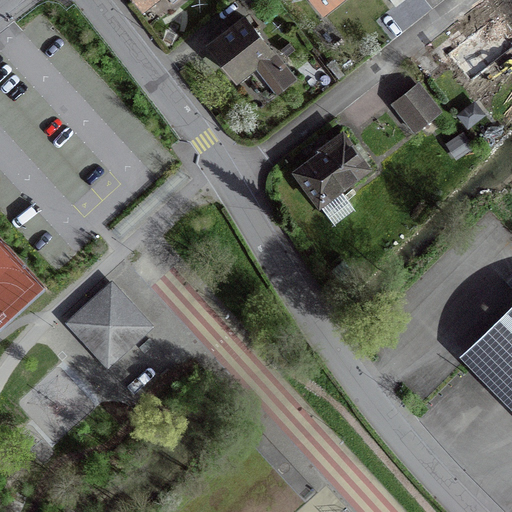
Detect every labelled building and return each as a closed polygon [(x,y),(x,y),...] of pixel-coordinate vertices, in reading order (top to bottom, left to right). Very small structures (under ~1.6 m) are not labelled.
[(242,0),(249,9),(260,0),(242,0)] [(311,0),(321,12),(335,0),(311,0)] [(244,19),(208,46),(234,80),(246,71),(267,98),(291,79),(244,19)] [(511,45),(492,19),(446,55),(469,83),(511,49),(511,45)] [(436,111),(418,87),(394,106),(412,129),(436,111)] [(319,150),(321,152),(294,172),(318,205),(366,169),(341,135),(319,150)] [(129,306),(110,285),(78,314),(97,335),(87,344),(107,365),(139,335),(120,315),(129,306)] [(511,316),(474,355),(500,381),(499,383),(511,395),(511,316)]
